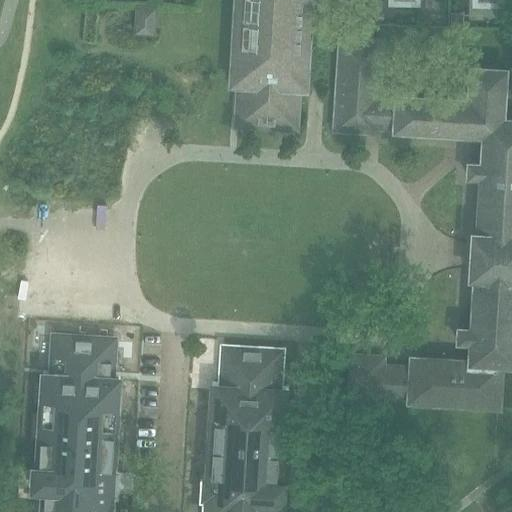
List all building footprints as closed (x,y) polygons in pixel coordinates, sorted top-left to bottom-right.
[(239,84),(237,124),(296,127),(298,88),(306,88),(311,0),(237,0),(232,84),(239,84)] [(136,32),(153,33),(154,8),(137,8),(136,32)] [(410,401),(499,407),(501,365),(511,365),(511,120),(502,120),(505,70),(472,68),(470,101),(378,95),(378,85),(379,85),(382,40),(340,37),(334,130),(366,132),(367,128),(485,135),(483,162),(476,162),(476,163),(469,162),(468,177),(482,178),(479,223),(477,223),(476,224),(475,225),(474,233),(474,243),(473,255),(471,288),(472,289),(473,290),(474,290),(475,290),(473,328),(459,327),(458,342),(472,342),(471,361),(413,358),(412,367),(384,365),(384,356),(352,354),(348,405),(381,406),(382,398),(410,399),(410,401)] [(35,467),(34,473),(33,489),(45,490),(43,511),(102,511),(110,511),(111,494),(116,494),(117,472),(113,472),(118,379),(111,379),(113,339),(55,336),(52,376),(45,375),(39,467),(35,467)] [(213,511),(272,511),(273,503),(285,504),(286,482),(282,482),(284,450),(287,390),(280,390),(282,350),(223,346),(221,386),(213,385),(208,478),(203,477),(202,499),(214,500),(213,511)]
